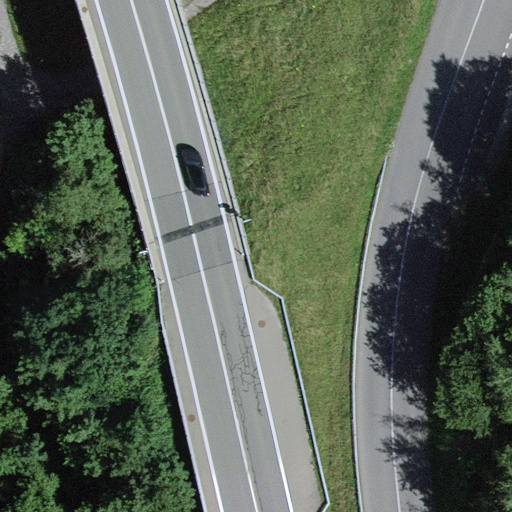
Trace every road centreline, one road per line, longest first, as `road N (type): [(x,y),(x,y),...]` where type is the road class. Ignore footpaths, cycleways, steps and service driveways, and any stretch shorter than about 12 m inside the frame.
road 1 (trunk): [(263,511),(207,262),(132,0)]
road 2 (tertiary): [(399,511),(390,401),(398,288),(425,161),(482,0)]
road 3 (track): [(0,143),(25,98),(91,73),(192,0)]
